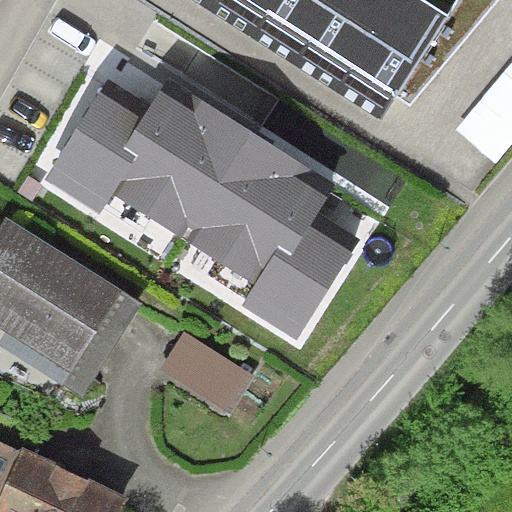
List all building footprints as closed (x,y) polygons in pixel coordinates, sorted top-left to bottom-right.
[(454,0),(446,12),(427,0),(193,0),(380,117),(396,92),(411,106),(497,0),(454,0)] [(511,147),(511,64),(456,132),(497,166),(511,147)] [(148,103),(112,80),(48,177),(98,210),(112,188),(255,281),(241,301),(297,337),(360,241),(317,213),(335,186),(166,76),(148,103)] [(7,219),(0,229),(0,328),(71,372),(63,385),(85,398),(144,303),(7,219)] [(257,376),(185,331),(161,369),(233,414),(257,376)] [(122,511),(129,496),(23,448),(22,452),(0,441),(0,511),(122,511)]
